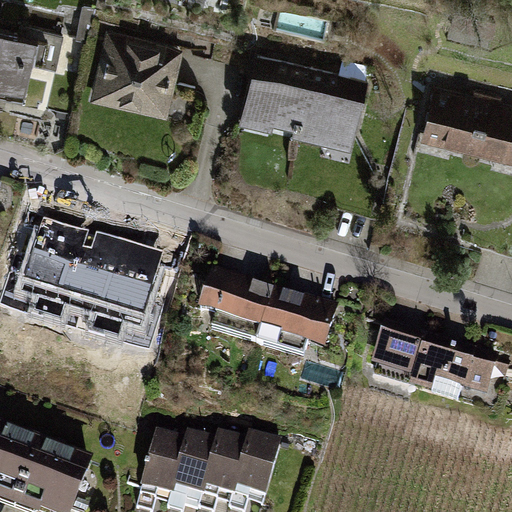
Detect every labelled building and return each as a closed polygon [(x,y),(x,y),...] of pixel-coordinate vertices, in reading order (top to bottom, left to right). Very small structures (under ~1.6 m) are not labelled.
[(32,34),(0,28),(0,88),(35,95),(40,69),(61,73),(68,36),(33,30),(32,34)] [(189,47),(106,31),(92,104),(174,120),(189,47)] [(372,95),(258,65),(243,124),(356,153),(372,95)] [(511,110),(435,93),(423,144),(511,162),(511,110)] [(22,291),(140,326),(162,252),(44,217),(22,291)] [(208,314),(269,331),(281,290),(219,272),(208,314)] [(343,306),(281,290),(269,331),(333,349),(343,306)] [(511,369),(511,368),(390,329),(376,371),(417,384),(415,389),(465,406),(470,390),(502,401),(511,369)] [(0,421),(0,491),(53,511),(77,511),(98,460),(0,421)] [(192,489),(208,493),(224,433),(194,425),(173,507),(187,511),(192,489)] [(154,511),(160,490),(176,495),(191,434),(161,426),(141,508),(153,511),(154,511)] [(218,511),(223,494),(239,499),(255,438),(225,430),(204,511),(218,511)] [(251,511),(255,498),(271,502),(287,441),(256,433),(236,510),(244,511),(251,511)]
